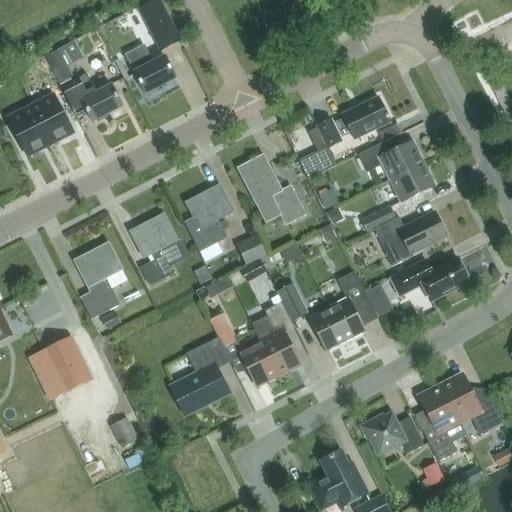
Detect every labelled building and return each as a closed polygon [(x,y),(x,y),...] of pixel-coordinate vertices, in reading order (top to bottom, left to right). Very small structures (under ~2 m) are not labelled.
[(161,51),(179,42),(158,0),(155,0),(139,8),(161,51)] [(151,95),(160,90),(159,88),(176,78),(165,56),(154,62),(144,45),(125,55),(134,73),(146,95),(149,93),(151,95)] [(58,51),(46,57),(62,87),(73,81),(58,51)] [(98,122),(107,117),(106,115),(122,107),(111,85),(94,94),(85,76),(62,88),(71,107),(77,118),(87,113),(92,123),(97,120),(98,122)] [(53,94),(30,106),(51,147),(74,135),(53,94)] [(331,121),(317,128),(328,149),(342,142),(340,139),(351,134),(355,140),(390,123),(378,98),(342,115),(344,119),(333,124),(331,121)] [(7,118),(28,158),(51,147),(30,106),(7,118)] [(393,138),(396,137),(391,128),(379,134),(383,144),(383,143),(393,138)] [(382,166),(390,181),(424,164),(413,142),(389,154),(383,143),(383,144),(358,156),(367,174),(382,166)] [(312,156),(300,161),(309,179),(336,166),(330,153),(315,161),(312,156)] [(266,223),(280,216),(286,226),(305,216),(291,187),(282,191),(263,156),(242,167),(250,183),(246,185),(256,205),(257,205),(266,223)] [(435,186),(424,164),(390,181),(401,203),(435,186)] [(194,219),(186,224),(201,252),(226,238),(217,221),(234,212),(220,186),(186,204),(194,219)] [(390,207),(361,222),(367,234),(374,230),(396,219),(390,207)] [(337,208),(326,214),(332,225),(344,219),(337,208)] [(399,218),(396,219),(374,230),(392,267),(413,257),(412,254),(446,237),(435,213),(404,228),(399,218)] [(164,215),(130,233),(144,259),(152,255),(155,262),(141,269),(150,287),(173,275),(170,268),(187,259),(178,241),(164,215)] [(236,245),(247,267),(249,265),(258,261),(267,256),(255,234),(236,245)] [(91,321),(119,306),(105,279),(123,270),(109,244),(75,262),(83,278),(86,276),(92,286),(95,291),(79,299),(91,321)] [(422,286),(431,302),(470,282),(458,259),(432,272),(426,261),(391,279),(400,297),(422,286)] [(258,261),(249,265),(255,276),(264,271),(258,261)] [(349,298),(329,308),(346,343),(367,332),(353,307),(368,299),(355,274),(340,282),(349,298)] [(293,284),(276,293),(282,304),(291,323),(308,314),(293,284)] [(294,329),(291,323),(282,304),(265,313),(267,317),(252,324),(261,342),(279,377),(301,366),(285,334),(294,329)] [(0,308),(0,307),(0,342),(14,336),(0,309),(0,308)] [(326,353),(346,343),(329,308),(308,319),(326,353)] [(115,312),(101,320),(107,331),(121,324),(115,312)] [(224,349),(238,342),(224,314),(210,321),(219,340),(224,349)] [(239,353),(257,389),(279,377),(261,342),(260,343),(257,338),(256,337),(246,342),(246,344),(248,349),(239,353)] [(44,352),(32,359),(35,358),(40,368),(49,364),(59,383),(50,387),(55,397),(51,399),(52,399),(64,393),(64,394),(91,381),(71,338),(44,352)] [(231,364),(224,349),(219,340),(188,356),(198,376),(172,389),(187,418),(229,396),(217,371),(231,364)] [(480,435),(503,423),(486,391),(475,397),(463,374),(441,386),(460,424),(461,424),(471,418),(480,435)] [(461,424),(460,424),(441,386),(419,397),(434,426),(423,431),(439,462),(457,453),(453,444),(467,436),(461,424)] [(378,456),(402,444),(407,455),(425,446),(410,418),(398,424),(392,413),(376,422),(375,419),(361,427),(368,441),(370,440),(378,456)] [(134,417),(117,427),(129,448),(146,439),(134,417)] [(511,450),(502,456),(507,465),(511,461),(511,450)] [(319,507),(335,499),(340,509),(368,495),(357,472),(353,474),(342,451),(320,462),(327,476),(309,486),(319,507)] [(436,463),(422,470),(427,479),(431,487),(445,480),(436,463)] [(356,511),(389,511),(382,496),(355,510),(356,511)]
